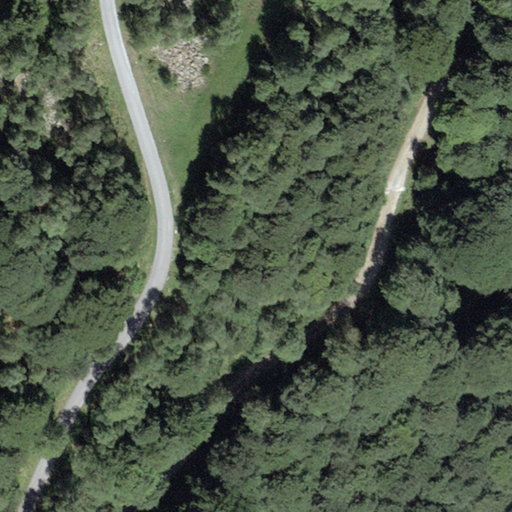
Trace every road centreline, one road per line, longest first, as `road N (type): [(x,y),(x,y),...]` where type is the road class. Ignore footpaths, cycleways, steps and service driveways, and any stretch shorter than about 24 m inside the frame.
road 1 (track): [(128,511),(230,390),(340,306),(370,262),(464,0)]
road 2 (track): [(107,0),(160,190),(163,253),(137,318),(74,410),(21,511)]
